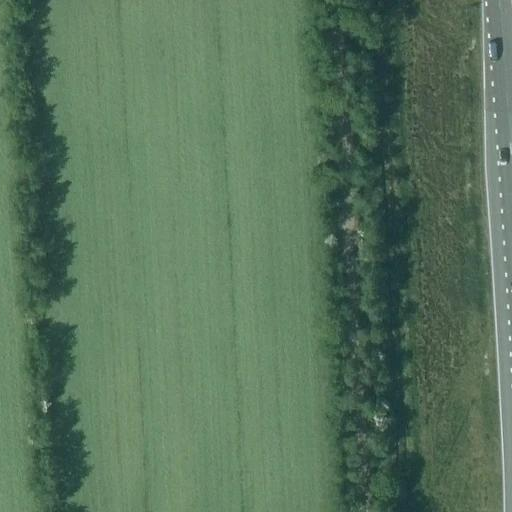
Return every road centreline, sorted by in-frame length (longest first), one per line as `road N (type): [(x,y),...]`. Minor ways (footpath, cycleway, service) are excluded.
road 1 (track): [(362,511),(335,0)]
road 2 (trunk): [(498,0),(511,183)]
